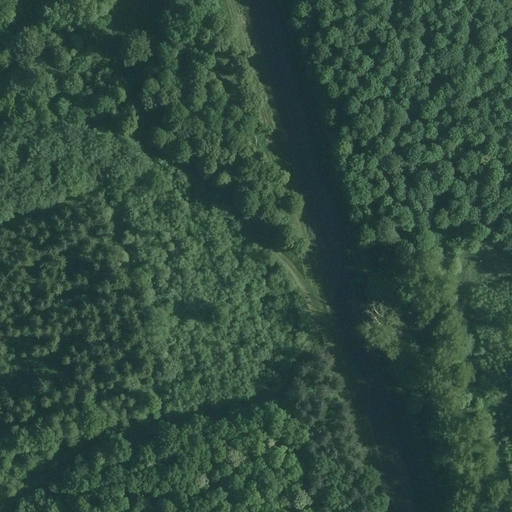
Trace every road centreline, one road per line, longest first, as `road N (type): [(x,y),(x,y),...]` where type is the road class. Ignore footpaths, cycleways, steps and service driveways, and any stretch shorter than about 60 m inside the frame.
road 1 (track): [(6,511),(66,463),(266,396),(298,358),(307,306),(280,253),(174,155),(79,117),(0,120)]
road 2 (track): [(307,306),(321,303),(231,0)]
road 3 (track): [(321,303),(381,511)]
